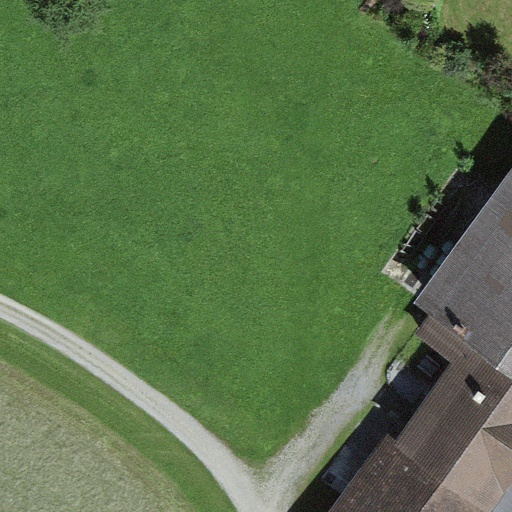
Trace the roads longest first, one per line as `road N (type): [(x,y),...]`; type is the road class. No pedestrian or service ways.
road 1 (track): [(499,149),(361,384),(274,511)]
road 2 (track): [(266,511),(256,483),(227,453),(59,339),(0,310)]
